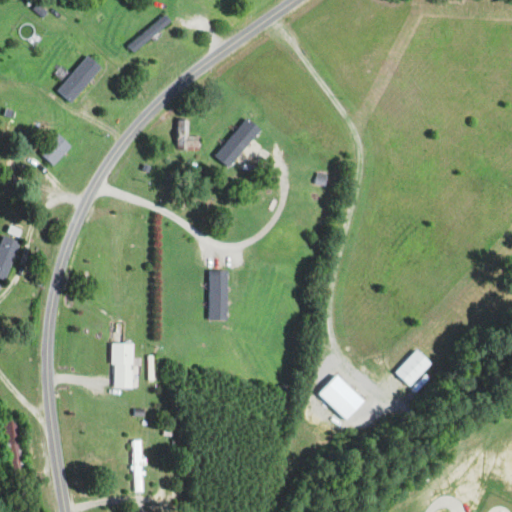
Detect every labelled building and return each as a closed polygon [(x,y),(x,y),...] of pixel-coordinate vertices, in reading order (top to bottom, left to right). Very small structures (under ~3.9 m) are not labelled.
[(75,102),(102,64),(86,53),(60,91),(75,102)] [(215,155),(231,167),(261,127),(246,115),(215,155)] [(41,152),(53,165),(73,146),(61,133),(41,152)] [(0,243),(0,277),(6,280),(21,241),(3,234),(0,243)] [(229,270),(210,270),(209,319),(228,320),(229,270)] [(133,388),(133,343),(113,343),(113,387),(133,388)] [(396,372),(411,386),(433,362),(418,349),(396,372)] [(348,420),(367,400),(339,374),(321,393),(348,420)] [(132,440),(134,491),(145,491),(144,456),(143,456),(142,440),(132,440)]
